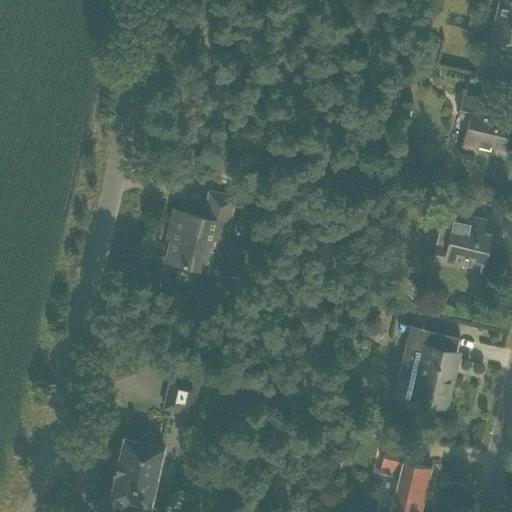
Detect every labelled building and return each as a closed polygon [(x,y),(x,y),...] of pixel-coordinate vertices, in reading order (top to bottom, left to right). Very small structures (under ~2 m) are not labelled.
[(511,0),(498,0),(490,38),(504,42),(511,43),(511,0)] [(462,93),(457,115),(468,118),(461,148),(476,151),(479,141),(503,147),(510,119),(502,117),(487,113),(490,100),(471,95),(462,93)] [(174,226),(166,259),(185,263),(205,268),(217,220),(228,223),(234,197),(229,196),(209,191),(203,216),(174,208),(170,225),(174,226)] [(471,215),(443,209),(432,258),(458,264),(460,256),(484,262),(491,233),(468,228),(471,215)] [(410,325),(397,377),(414,381),(410,398),(445,407),(454,372),(456,373),(461,349),(456,348),(458,337),(459,337),(460,336),(401,322),(410,325)] [(191,413),(198,382),(170,375),(163,407),(191,413)] [(115,473),(110,495),(113,496),(113,495),(138,501),(136,509),(151,511),(160,511),(164,498),(151,496),(154,483),(163,445),(157,444),(157,441),(151,431),(140,437),(139,440),(126,437),(124,436),(119,458),(117,457),(114,473),(115,473)] [(413,462),(416,449),(386,442),(379,469),(398,473),(388,511),(420,511),(431,467),(413,462)]
